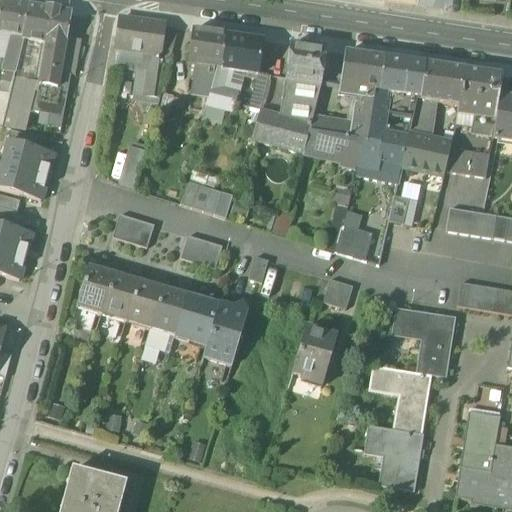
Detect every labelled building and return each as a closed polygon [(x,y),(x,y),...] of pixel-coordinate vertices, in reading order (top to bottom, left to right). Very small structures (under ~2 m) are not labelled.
[(29,7),(1,2),(0,7),(0,36),(10,39),(22,41),(29,7)] [(70,15),(29,7),(22,41),(22,42),(14,75),(13,81),(35,85),(42,46),(49,47),(42,89),(57,92),(60,77),(70,15)] [(164,28),(119,22),(115,52),(160,58),(163,32),(164,28)] [(177,34),(163,32),(160,58),(159,62),(169,64),(177,34)] [(226,38),(192,33),(190,48),(185,47),(184,55),(189,56),(187,67),(195,68),(218,71),(222,72),(226,38)] [(263,44),(226,38),(222,72),(232,73),(258,77),(263,44)] [(22,41),(10,39),(2,72),(14,75),(22,42),(22,41)] [(325,52),(290,47),(284,84),(320,89),(325,52)] [(115,52),(112,71),(137,74),(133,98),(159,102),(169,64),(159,62),(160,58),(115,52)] [(384,61),(345,55),(340,90),(368,94),(378,95),(384,61)] [(408,65),(384,61),(378,95),(387,97),(395,98),(402,99),(408,65)] [(425,67),(408,65),(402,99),(419,102),(425,67)] [(464,73),(425,67),(419,102),(419,103),(434,105),(458,109),(464,73)] [(218,71),(195,68),(191,100),(207,103),(208,103),(212,90),(218,71)] [(222,72),(218,71),(212,90),(227,93),(232,73),(222,72)] [(501,78),(464,73),(458,109),(457,116),(495,122),(498,101),(501,78)] [(42,89),(39,89),(38,93),(33,92),(29,114),(63,120),(70,78),(60,77),(57,92),(42,89)] [(320,89),(284,84),(278,118),(310,127),(320,89)] [(212,90),(208,103),(207,103),(206,107),(232,113),(236,96),(227,93),(212,90)] [(368,94),(340,90),(338,98),(354,100),(358,107),(364,102),(367,102),(368,94)] [(378,95),(368,94),(367,102),(372,103),(373,103),(377,103),(378,95)] [(377,103),(373,103),(372,103),(369,130),(384,132),(388,104),(386,104),(387,97),(378,95),(377,103)] [(173,101),(163,98),(157,118),(167,121),(173,101)] [(402,99),(395,98),(393,114),(412,117),(416,103),(419,103),(419,102),(402,99)] [(511,102),(498,101),(495,122),(492,141),(511,143),(511,102)] [(353,127),(324,123),(316,158),(356,168),(362,143),(366,143),(369,130),(372,103),(367,102),(364,102),(358,107),(356,108),(353,127)] [(419,103),(416,103),(412,117),(409,140),(425,143),(434,105),(419,103)] [(278,118),(259,113),(251,144),(302,158),(310,127),(278,118)] [(366,143),(362,143),(354,179),(396,189),(401,171),(408,142),(384,136),(384,132),(369,130),(366,143)] [(8,147),(33,154),(37,141),(10,133),(6,147),(8,147)] [(425,143),(409,140),(408,142),(401,171),(443,179),(444,175),(449,152),(450,149),(425,143)] [(48,182),(54,160),(33,154),(8,147),(2,170),(48,182)] [(131,147),(119,189),(134,194),(145,151),(131,147)] [(489,158),(449,152),(444,175),(485,181),(489,158)] [(0,193),(42,206),(48,182),(2,170),(0,177),(0,193)] [(178,206),(225,221),(233,198),(186,182),(178,206)] [(413,228),(416,211),(406,209),(408,201),(394,198),(389,223),(413,228)] [(0,199),(0,211),(17,216),(20,205),(0,199)] [(0,211),(0,223),(13,228),(17,216),(0,211)] [(496,219),(449,212),(445,234),(492,242),(496,219)] [(111,242),(146,253),(154,229),(119,218),(111,242)] [(507,221),(496,219),(492,242),(503,244),(507,221)] [(511,222),(507,221),(503,244),(511,245),(511,222)] [(384,246),(411,252),(415,230),(388,225),(384,246)] [(0,253),(25,261),(32,238),(0,228),(0,253)] [(371,237),(340,228),(334,255),(364,264),(371,237)] [(200,243),(187,239),(180,262),(193,266),(200,243)] [(211,246),(200,243),(193,266),(204,269),(211,246)] [(222,250),(211,246),(204,269),(215,273),(222,250)] [(0,278),(18,284),(25,261),(0,253),(0,278)] [(268,264),(255,260),(248,283),(261,287),(268,264)] [(113,278),(87,270),(75,312),(101,319),(113,278)] [(113,278),(101,319),(125,326),(137,285),(113,278)] [(352,290),(329,283),(322,306),(345,313),(352,290)] [(162,292),(137,285),(125,326),(150,333),(162,292)] [(472,288),(460,286),(456,310),(468,312),(472,288)] [(484,290),(472,288),(468,312),(480,314),(484,290)] [(484,290),(480,314),(492,316),(496,292),(484,290)] [(186,299),(162,292),(150,333),(174,340),(186,299)] [(507,294),(496,292),(492,316),(504,318),(507,294)] [(218,308),(186,299),(174,340),(174,343),(205,351),(218,308)] [(231,312),(218,308),(205,351),(202,362),(231,370),(247,316),(241,306),(231,312)] [(454,322),(395,312),(391,335),(420,340),(414,377),(430,379),(445,381),(454,322)] [(337,339),(305,330),(292,376),(324,385),(337,339)] [(0,357),(0,381),(5,383),(11,360),(0,357)] [(414,377),(371,370),(367,395),(404,401),(400,422),(393,421),(391,434),(421,438),(430,379),(414,377)] [(468,417),(459,472),(489,477),(494,449),(499,422),(468,417)] [(391,434),(367,430),(363,454),(395,459),(393,472),(380,470),(377,490),(413,495),(422,439),(421,438),(391,434)] [(511,451),(494,449),(489,477),(459,472),(454,501),(470,504),(470,507),(495,511),(497,502),(511,504),(511,451)] [(118,511),(125,488),(71,474),(60,511),(118,511)]
